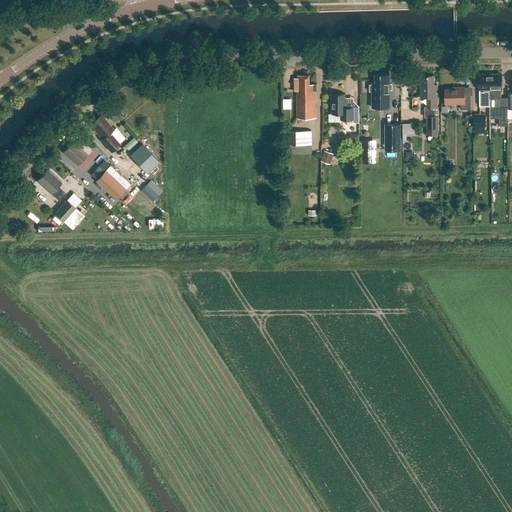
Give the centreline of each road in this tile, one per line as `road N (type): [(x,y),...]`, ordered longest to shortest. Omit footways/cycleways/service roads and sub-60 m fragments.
road 1 (unclassified): [(0,192),(74,112),(134,70),(198,59),(511,52)]
road 2 (secondary): [(0,80),(54,42),(138,7)]
